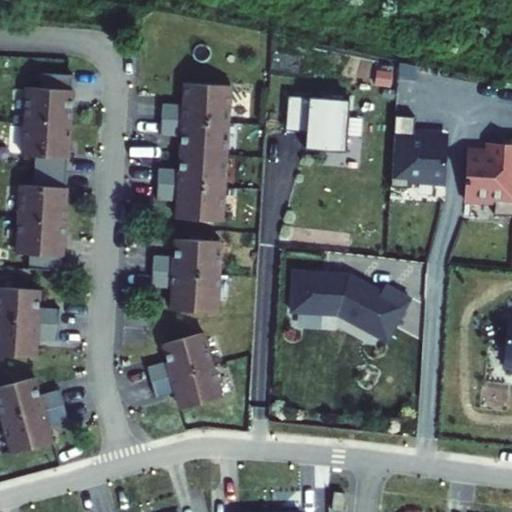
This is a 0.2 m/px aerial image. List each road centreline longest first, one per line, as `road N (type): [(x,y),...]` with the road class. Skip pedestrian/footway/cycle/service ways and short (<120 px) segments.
road 1 (residential): [(0,34),(94,42),(112,57),(99,359),(127,466)]
road 2 (unknown): [(265,451),(283,125)]
road 3 (unknown): [(424,467),(456,205)]
road 4 (unclassified): [(375,460),(209,447),(127,466)]
road 5 (unclassified): [(511,478),(375,460)]
road 6 (unclassified): [(127,466),(0,502)]
